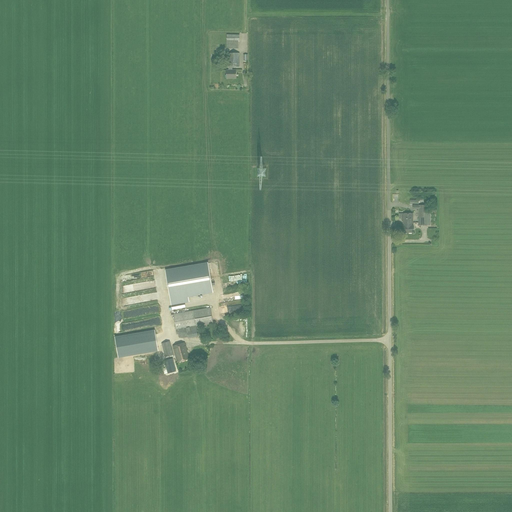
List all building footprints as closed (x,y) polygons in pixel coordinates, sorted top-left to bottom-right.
[(227,35),(227,42),(227,49),(238,49),(238,43),(239,43),(239,36),(227,35)] [(228,67),(229,71),(226,71),(227,79),(236,79),(235,70),(232,71),(232,67),(239,67),(239,54),(228,54),(228,67)] [(427,225),(427,212),(419,212),(419,225),(427,225)] [(403,222),(413,222),(413,213),(403,213),(403,222)] [(413,222),(403,222),(403,226),(403,228),(401,228),(401,230),(403,230),(403,233),(413,233),(413,226),(413,222)] [(208,263),(166,271),(171,304),(189,301),(188,297),(213,292),(208,263)] [(210,308),(173,314),(177,334),(178,334),(179,338),(182,338),(188,337),(188,338),(198,336),(196,327),(213,324),(210,308)] [(159,336),(170,335),(167,313),(161,314),(163,327),(158,327),(159,336)] [(158,351),(155,330),(115,337),(118,358),(158,351)] [(161,344),(165,358),(173,355),(169,341),(161,344)] [(173,346),(178,362),(189,359),(184,343),(173,346)] [(176,371),(173,359),(164,361),(168,374),(176,371)]
